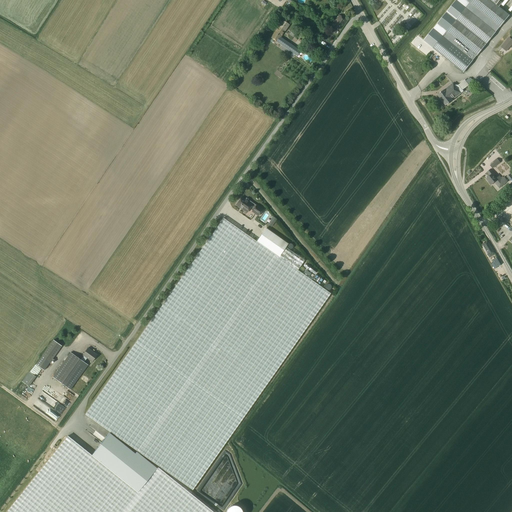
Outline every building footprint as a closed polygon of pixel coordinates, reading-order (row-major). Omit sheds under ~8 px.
[(456,0),(424,40),(433,48),(463,72),(502,24),(509,15),(499,7),(502,3),(499,1),(499,0),(456,0)] [(339,15),(332,24),(331,26),(334,28),(335,28),(338,30),(340,29),(346,20),(339,15)] [(271,38),(270,38),(272,39),(274,40),(276,42),(277,42),(297,56),(300,53),(301,51),(281,37),(289,25),(288,24),(283,21),(280,24),(274,33),(271,38)] [(507,51),(511,44),(511,39),(509,37),(501,47),(507,51)] [(465,80),(458,85),(462,90),(469,85),(466,81),(465,80)] [(445,89),(438,95),(445,105),(459,94),(452,85),(451,84),(445,89)] [(497,166),(500,163),(497,158),(493,161),(494,162),(490,165),(493,169),(497,165),(497,166)] [(490,176),(486,179),(489,182),(488,182),(491,185),(495,182),(500,188),(507,181),(504,177),(503,178),(502,177),(501,178),(499,175),(497,176),(491,169),(487,172),(490,176)] [(252,211),(258,216),(262,210),(248,200),(247,201),(241,197),(236,205),(247,212),(250,209),(253,211),(252,211)] [(223,218),(145,329),(194,365),(251,407),(331,293),(297,270),(304,260),(286,247),(288,244),(266,228),(257,241),(223,218)] [(492,253),(494,252),(488,242),(482,245),(489,257),(493,254),(492,253)] [(497,258),(490,262),(493,267),(495,266),(496,268),(501,265),(497,258)] [(145,329),(136,343),(85,415),(193,490),(251,407),(194,365),(145,329)] [(44,371),(51,361),(62,346),(53,340),(43,355),(36,365),(44,371)] [(83,356),(81,360),(70,353),(53,377),(70,390),(88,365),(84,362),(87,358),(92,362),(97,355),(88,348),(83,355),(83,356)] [(22,382),(26,385),(26,386),(27,387),(28,386),(36,377),(29,372),(22,382)] [(42,388),(53,397),(56,393),(45,384),(42,388)] [(42,392),(34,405),(57,420),(65,407),(42,392)] [(68,435),(7,511),(215,511),(157,467),(108,433),(92,454),(68,435)]
